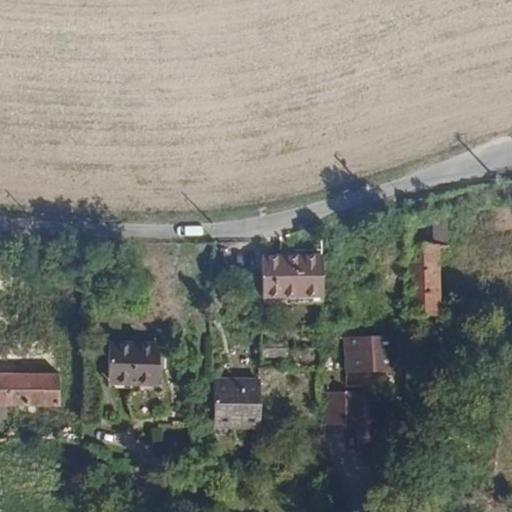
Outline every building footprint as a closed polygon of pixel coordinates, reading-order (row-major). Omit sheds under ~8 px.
[(445,211),(405,216),(404,243),(438,243),(444,243),(445,211)] [(438,243),(404,243),(404,313),(436,314),(437,313),(438,243)] [(263,252),(261,291),(291,292),(292,251),(263,252)] [(292,251),(291,292),(321,292),(321,252),(292,251)] [(358,271),(334,275),(336,289),(360,286),(359,272),(358,271)] [(344,335),(344,371),(394,371),(395,337),(344,335)] [(110,344),(109,377),(138,377),(139,383),(160,383),(160,343),(110,344)] [(403,355),(403,390),(411,390),(412,358),(410,355),(403,355)] [(0,403),(58,405),(58,374),(0,371),(0,403)] [(213,378),(213,423),(236,424),(237,379),(213,378)] [(237,379),(236,424),(260,424),(260,380),(237,379)] [(326,390),(326,423),(361,424),(361,391),(326,390)]
